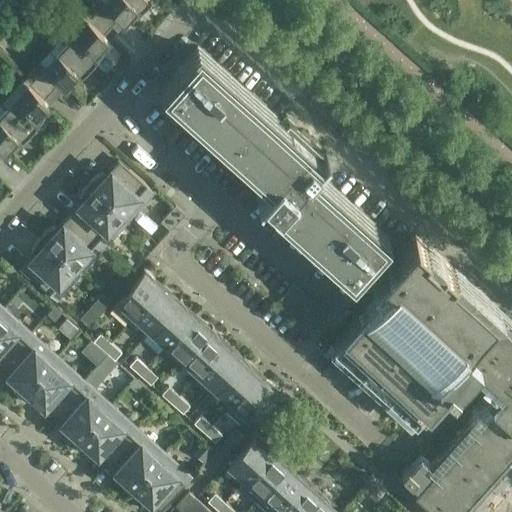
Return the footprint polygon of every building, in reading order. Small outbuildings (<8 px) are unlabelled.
[(96,0),(91,6),(111,24),(118,16),(123,20),(130,12),(132,14),(132,15),(141,8),(149,1),(150,2),(151,1),(150,0),(96,0)] [(91,6),(61,38),(90,65),(97,56),(103,47),(102,46),(102,47),(100,45),(107,37),(103,33),(111,24),(91,6)] [(51,49),(29,73),(51,89),(59,81),(63,85),(71,77),(73,79),(72,79),(72,80),(81,73),(89,66),(91,67),(91,66),(90,65),(61,38),(51,49)] [(322,157),(197,45),(159,88),(268,185),(258,196),(351,279),(389,237),(313,168),(322,157)] [(29,73),(2,103),(31,129),(38,121),(43,111),(42,112),(40,110),(48,102),(43,98),(51,89),(29,73)] [(2,103),(0,104),(0,146),(4,150),(11,142),(13,144),(13,145),(22,138),(30,130),(31,132),(32,131),(31,129),(2,103)] [(100,170),(88,180),(128,217),(152,189),(118,159),(105,174),(100,170)] [(128,217),(88,180),(79,194),(83,198),(70,213),(104,244),(128,217)] [(104,244),(70,213),(56,228),(52,224),(39,234),(80,270),(104,244)] [(80,270),(39,234),(31,248),(35,251),(21,267),(55,297),(80,270)] [(510,383),(434,467),(420,455),(409,468),(407,466),(401,472),(403,475),(401,477),(402,481),(405,487),(411,495),(414,491),(437,511),(455,511),(511,449),(511,330),(510,328),(493,311),(497,307),(415,234),(381,270),(391,279),(326,352),(408,425),(446,383),(450,386),(468,366),(465,364),(470,358),(496,382),(502,376),(510,383)] [(146,268),(118,299),(134,315),(160,287),(153,281),(154,279),(146,268)] [(166,292),(160,287),(134,315),(150,329),(178,298),(167,291),(166,292)] [(81,313),(89,322),(113,300),(104,291),(81,313)] [(178,298),(150,329),(167,343),(192,315),(185,310),(186,308),(178,298)] [(54,320),(61,312),(54,305),(46,313),(54,320)] [(2,306),(0,309),(0,362),(29,331),(2,306)] [(198,321),(192,315),(167,343),(183,358),(211,327),(200,320),(198,321)] [(211,327),(183,358),(199,372),(224,344),(217,338),(219,337),(211,327)] [(56,355),(29,331),(0,362),(0,365),(13,378),(9,382),(20,395),(56,355)] [(100,332),(97,335),(93,340),(103,349),(111,341),(100,332)] [(121,351),(111,341),(103,349),(114,359),(118,354),(121,351)] [(230,350),(224,344),(199,372),(215,387),(243,355),(232,349),(230,350)] [(109,369),(116,361),(107,354),(101,361),(109,369)] [(83,379),(56,355),(20,395),(33,404),(37,399),(52,412),(83,379)] [(243,355),(215,387),(231,401),(256,373),(250,367),(251,366),(243,355)] [(136,356),(129,364),(140,373),(147,366),(136,356)] [(157,375),(147,366),(140,373),(150,383),(157,375)] [(262,379),(256,373),(231,401),(247,416),(275,385),(264,378),(262,379)] [(136,391),(142,384),(134,376),(127,383),(136,391)] [(109,403),(83,379),(52,412),(67,426),(63,430),(73,443),(109,403)] [(168,385),(161,393),(172,402),(179,394),(168,385)] [(190,404),(179,394),(172,402),(183,412),(190,404)] [(109,403),(73,443),(87,452),(91,448),(105,461),(136,427),(109,403)] [(200,414),(193,422),(204,431),(211,423),(200,414)] [(222,433),(211,423),(204,431),(215,441),(222,433)] [(163,451),(136,427),(105,461),(121,474),(117,479),(127,491),(163,451)] [(256,433),(228,464),(245,479),(271,451),(264,445),(265,443),(256,433)] [(190,476),(163,451),(127,491),(141,500),(144,496),(160,510),(190,476)] [(277,457),(271,451),(245,479),(262,493),(289,462),(278,455),(277,457)] [(289,462),(262,493),(278,508),(303,480),(296,474),(297,472),(289,462)] [(303,480),(278,508),(282,511),(302,511),(321,491),(310,484),(309,485),(303,480)] [(210,511),(211,511),(188,491),(175,505),(183,511),(210,511)] [(321,491),(302,511),(332,511),(335,509),(328,503),(329,501),(321,491)] [(218,509),(225,502),(214,492),(207,500),(218,509)] [(220,511),(233,511),(235,511),(225,502),(218,509),(220,511)]
